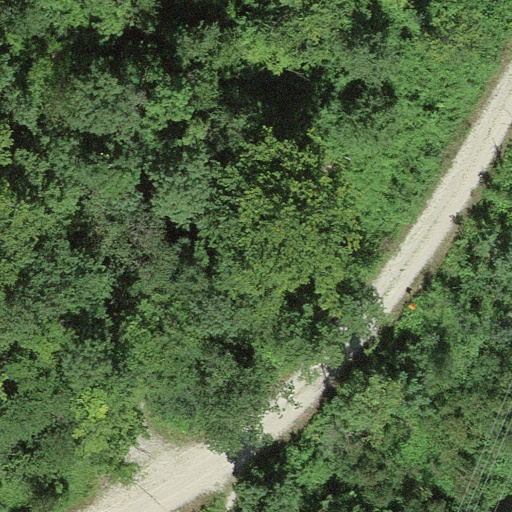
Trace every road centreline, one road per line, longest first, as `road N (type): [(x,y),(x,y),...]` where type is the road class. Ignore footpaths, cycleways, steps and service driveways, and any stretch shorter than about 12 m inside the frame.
road 1 (track): [(511,74),(337,368),(202,481),(138,511)]
road 2 (track): [(156,503),(124,346),(14,0)]
